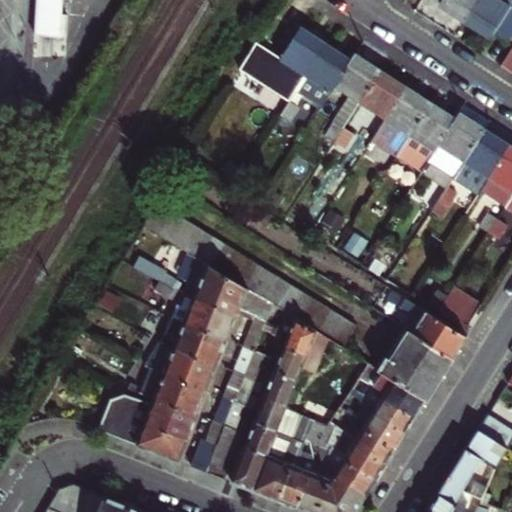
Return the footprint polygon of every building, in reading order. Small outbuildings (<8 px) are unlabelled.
[(60,0),(39,0),(36,38),(68,39),(68,15),(59,15),(60,0)] [(454,14),(467,22),(480,0),(443,0),(440,5),(454,14)] [(497,33),(511,42),(511,0),(480,0),(467,22),(486,34),(493,39),(497,33)] [(283,17),(275,12),(249,55),(265,64),(291,21),(283,17)] [(295,71),(305,77),(325,45),(312,36),(300,28),(274,69),(290,79),(295,71)] [(319,110),(334,86),(350,61),(340,54),(325,45),(305,77),(293,94),(319,110)] [(344,128),(360,102),(380,71),(368,64),(354,55),(350,61),(334,86),(351,97),(324,140),(332,146),(344,128)] [(360,102),(385,118),(405,87),(393,79),(380,71),(360,102)] [(385,118),(411,135),(431,104),(418,95),(405,87),(385,118)] [(279,116),(289,101),(280,96),(270,110),(279,116)] [(297,107),(289,101),(279,116),(287,121),(297,107)] [(422,171),(431,158),(455,119),(442,110),(431,104),(411,135),(398,156),(422,171)] [(464,164),(485,130),(472,122),(459,114),(455,119),(431,158),(457,175),(464,164)] [(352,133),(344,128),(332,146),(341,151),(352,133)] [(485,130),(464,164),(490,180),(511,147),(497,138),(485,130)] [(508,207),(511,200),(511,147),(490,180),(483,191),(508,207)] [(490,180),(464,164),(457,175),(483,191),(490,180)] [(440,202),(449,187),(440,181),(431,196),(440,202)] [(459,193),(449,187),(440,202),(433,212),(443,218),(459,193)] [(329,344),(341,352),(357,328),(160,201),(146,224),(196,259),(228,279),(273,308),(317,337),(329,344)] [(482,228),(491,234),(501,219),(492,213),(482,228)] [(510,225),(501,219),(491,234),(501,240),(510,225)] [(216,307),(228,279),(196,259),(187,280),(192,282),(186,295),(216,307)] [(273,308),(228,279),(216,307),(237,316),(239,310),(256,318),(254,323),(265,327),(273,308)] [(399,323),(401,324),(454,358),(461,347),(469,334),(387,284),(380,295),(406,310),(399,323)] [(441,314),(466,329),(481,303),(457,287),(441,314)] [(172,318),(206,332),(216,307),(186,295),(182,304),(179,303),(172,318)] [(237,316),(216,307),(206,332),(227,340),(237,316)] [(265,327),(278,333),(273,343),(286,348),(309,357),(317,337),(273,308),(265,327)] [(196,358),(206,332),(172,318),(162,344),(196,358)] [(244,348),(255,352),(265,327),(254,323),(244,348)] [(383,379),(424,406),(439,381),(454,358),(401,324),(371,372),(383,379)] [(267,357),(273,343),(278,333),(265,327),(255,352),(267,357)] [(227,340),(206,332),(196,358),(217,367),(227,340)] [(309,357),(303,371),(315,378),(329,344),(317,337),(309,357)] [(154,370),(186,383),(196,358),(162,344),(159,343),(149,367),(154,370)] [(234,374),(244,378),(255,352),(244,348),(234,374)] [(298,383),(303,371),(309,357),(286,348),(276,373),(298,383)] [(257,383),(263,368),(267,357),(255,352),(244,378),(257,383)] [(217,367),(196,358),(186,383),(207,392),(217,367)] [(176,408),(186,383),(154,370),(148,383),(143,395),(154,400),(176,408)] [(265,398),(288,408),(298,383),(276,373),(265,398)] [(225,399),(234,403),(244,378),(234,374),(225,399)] [(247,408),(253,393),(257,383),(244,378),(234,403),(247,408)] [(383,379),(373,391),(384,398),(382,402),(413,423),(419,414),(424,406),(383,379)] [(143,395),(148,383),(142,381),(137,392),(143,395)] [(176,408),(197,417),(207,392),(186,383),(176,408)] [(384,398),(373,391),(367,401),(353,392),(349,397),(361,405),(374,413),(372,417),(403,438),(407,432),(413,423),(382,402),(384,398)] [(165,434),(176,408),(154,400),(152,405),(124,397),(110,401),(97,432),(127,443),(169,459),(179,463),(187,442),(165,434)] [(278,432),(283,421),(288,408),(265,398),(255,423),(278,432)] [(214,424),(224,429),(234,403),(225,399),(214,424)] [(236,434),(242,418),(247,408),(234,403),(224,429),(236,434)] [(374,413),(361,405),(352,418),(341,410),(338,415),(354,425),(363,431),(361,434),(393,455),(398,446),(403,438),(372,417),(374,413)] [(165,434),(187,442),(197,417),(176,408),(165,434)] [(501,462),(511,442),(511,426),(488,411),(459,458),(448,475),(424,511),(468,511),(473,503),(464,498),(470,486),(465,483),(470,473),(475,476),(486,454),(501,462)] [(345,440),(354,425),(338,415),(328,430),(345,440)] [(278,432),(268,457),(253,492),(269,498),(280,503),(301,451),(307,436),(312,424),(303,418),(299,428),(283,421),(278,432)] [(245,448),(268,457),(278,432),(255,423),(245,448)] [(206,445),(215,449),(224,429),(214,424),(206,445)] [(327,432),(312,424),(307,436),(312,438),(310,443),(318,447),(319,469),(315,467),(311,474),(314,475),(299,510),(304,511),(356,511),(361,505),(329,485),(331,481),(325,477),(326,458),(321,455),(326,445),(332,435),(327,432)] [(215,449),(206,474),(215,477),(224,481),(237,445),(240,435),(236,434),(224,429),(215,449)] [(340,467),(372,487),(378,478),(383,470),(351,450),(354,446),(345,440),(328,430),(327,432),(332,435),(326,445),(344,461),(340,467)] [(354,446),(351,450),(383,470),(387,463),(393,455),(361,434),(354,446)] [(198,471),(206,474),(215,449),(206,445),(198,442),(187,466),(198,471)] [(344,461),(326,445),(321,455),(326,458),(325,477),(331,481),(329,485),(361,505),(367,495),(372,487),(340,467),(344,461)] [(268,457),(245,448),(231,483),(240,487),(253,492),(268,457)] [(311,474),(315,467),(315,464),(309,461),(310,456),(301,451),(280,503),(291,507),(299,510),(314,475),(311,474)] [(470,486),(475,476),(470,473),(465,483),(470,486)] [(475,489),(487,494),(492,480),(487,478),(481,475),(475,489)] [(64,487),(59,489),(45,511),(80,511),(89,490),(74,484),(64,487)] [(97,511),(104,495),(89,490),(80,511),(97,511)] [(104,495),(97,511),(127,511),(130,505),(116,500),(104,495)] [(504,511),(506,509),(484,500),(479,511),(504,511)]
